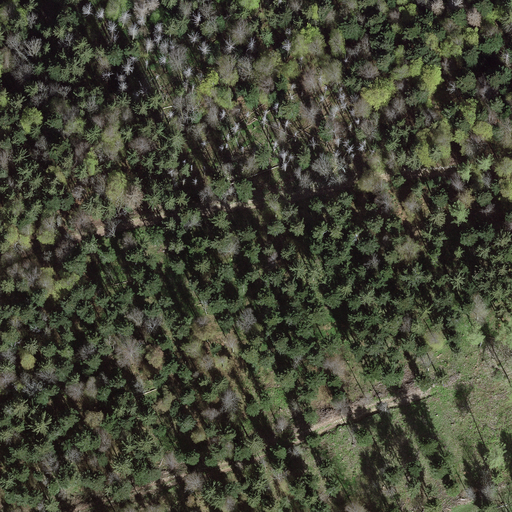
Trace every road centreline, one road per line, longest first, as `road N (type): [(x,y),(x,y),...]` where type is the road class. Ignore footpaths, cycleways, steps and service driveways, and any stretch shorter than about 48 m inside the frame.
road 1 (track): [(0,259),(117,228),(392,177),(511,166)]
road 2 (track): [(89,511),(456,380)]
